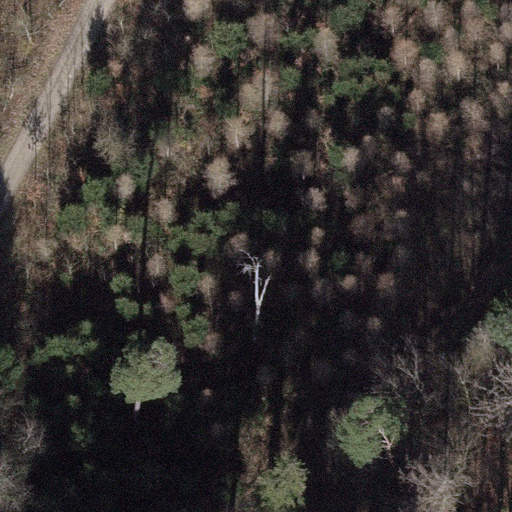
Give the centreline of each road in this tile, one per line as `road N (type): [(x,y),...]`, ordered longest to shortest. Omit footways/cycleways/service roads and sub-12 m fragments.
road 1 (track): [(260,511),(323,467),(511,254)]
road 2 (track): [(104,0),(0,217)]
